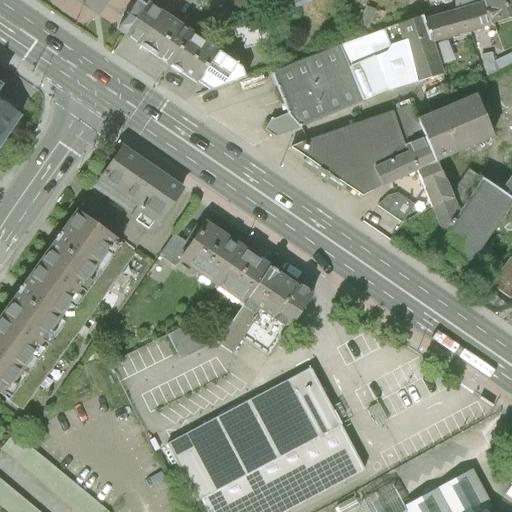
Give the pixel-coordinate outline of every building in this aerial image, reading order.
[(511,0),(496,0),(480,5),(488,32),(511,25),(511,0)] [(480,5),(465,9),(473,37),(488,32),(480,5)] [(193,39),(145,7),(123,40),(171,72),(193,39)] [(473,37),(465,9),(426,21),(435,48),(473,37)] [(243,40),(246,53),(271,46),(259,20),(232,27),(235,42),(243,40)] [(445,80),(435,48),(426,21),(400,30),(410,59),(403,61),(407,73),(412,71),(418,89),(445,80)] [(342,51),(350,72),(388,57),(380,36),(342,51)] [(201,45),(193,39),(171,72),(200,92),(201,91),(213,98),(244,86),(239,70),(210,51),(213,45),(205,40),(201,45)] [(342,51),(274,78),(290,117),(302,131),(364,107),(350,72),(342,51)] [(490,53),(481,56),(486,75),(496,72),(490,53)] [(511,66),(511,55),(495,64),(499,73),(511,66)] [(0,92),(2,90),(0,88),(0,144),(18,117),(0,104),(0,92)] [(477,95),(418,120),(425,139),(436,162),(494,138),(477,95)] [(412,104),(392,112),(406,147),(425,139),(418,120),(412,104)] [(392,112),(291,150),(328,174),(362,197),(381,187),(373,169),(409,154),(406,147),(392,112)] [(302,131),(290,117),(268,125),(263,132),(276,142),(302,131)] [(373,169),(381,187),(383,193),(419,176),(435,216),(455,206),(452,199),(436,162),(425,139),(406,147),(409,154),(373,169)] [(182,187),(121,144),(90,189),(129,216),(126,220),(148,236),(182,187)] [(469,172),(452,199),(455,206),(460,216),(483,181),(469,172)] [(511,179),(502,194),(483,181),(460,216),(455,206),(435,216),(447,241),(438,255),(467,274),(511,206),(511,179)] [(399,196),(387,199),(379,210),(401,227),(415,208),(399,196)] [(0,394),(9,401),(124,240),(76,206),(57,232),(18,286),(0,311),(0,394)] [(245,239),(208,214),(190,242),(180,255),(217,280),(245,239)] [(174,265),(180,255),(190,242),(174,231),(158,255),(174,265)] [(245,239),(217,280),(243,298),(271,256),(245,239)] [(315,286),(271,256),(243,298),(215,339),(232,351),(243,335),(269,353),(281,338),(279,329),(285,319),(293,319),(315,286)] [(490,288),(511,302),(511,265),(508,262),(490,288)] [(193,321),(169,334),(182,356),(215,339),(193,321)] [(309,368),(166,443),(202,511),(279,511),(362,468),(334,415),(309,368)] [(15,431),(1,449),(78,511),(109,511),(108,508),(15,431)] [(406,501),(384,511),(477,511),(489,506),(494,503),(473,465),(406,501)] [(43,511),(0,476),(0,504),(9,511),(43,511)]
